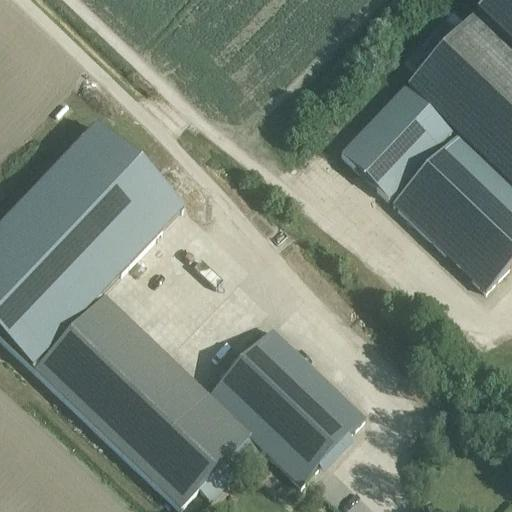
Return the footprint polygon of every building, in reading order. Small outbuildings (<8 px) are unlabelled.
[(511,0),(493,0),(474,20),(511,56),(511,0)] [(511,56),(474,20),(419,79),(511,167),(511,56)] [(388,205),(451,139),(404,94),(341,160),(388,205)] [(0,237),(0,344),(33,376),(185,217),(98,134),(0,237)] [(511,195),(456,142),(393,209),(485,297),(511,269),(511,195)] [(158,335),(205,285),(181,263),(134,312),(158,335)] [(103,303),(34,376),(175,511),(181,511),(223,468),(232,477),(245,464),(252,471),(263,459),(247,443),(249,442),(208,403),(164,361),(103,303)] [(271,336),(208,403),(249,442),(300,492),(364,425),(271,336)]
